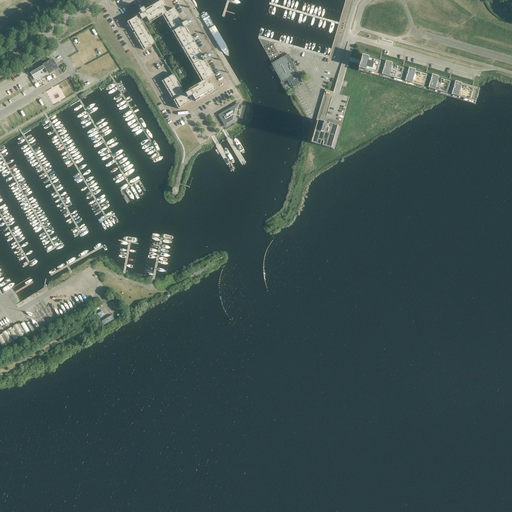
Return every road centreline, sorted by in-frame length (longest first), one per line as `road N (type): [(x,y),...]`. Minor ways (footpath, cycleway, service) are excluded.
road 1 (residential): [(226,88),(174,116),(103,0)]
road 2 (residential): [(0,297),(15,315),(86,275),(113,312)]
road 3 (unclassified): [(472,73),(345,35)]
